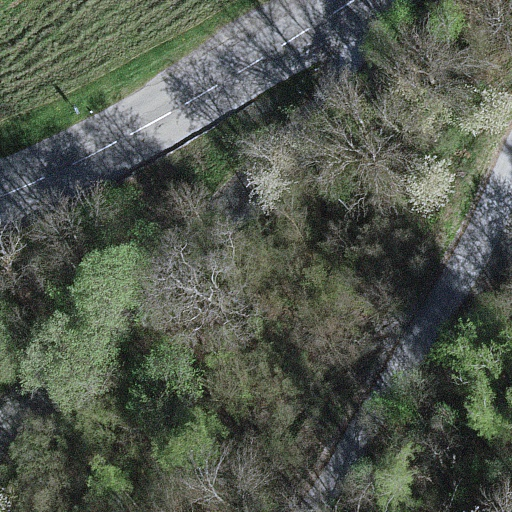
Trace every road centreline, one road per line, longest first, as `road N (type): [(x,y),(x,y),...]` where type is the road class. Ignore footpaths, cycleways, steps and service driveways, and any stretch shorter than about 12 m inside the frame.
road 1 (track): [(0,444),(121,360),(360,46),(352,0)]
road 2 (tertiary): [(351,0),(97,152),(0,196)]
